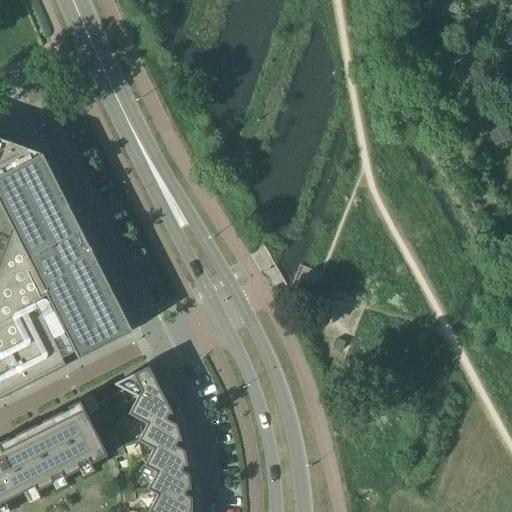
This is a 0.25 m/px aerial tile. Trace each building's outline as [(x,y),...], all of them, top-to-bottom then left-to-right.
[(465,18),(462,27),(474,31),(477,23),(465,18)] [(490,80),(501,84),(507,68),(495,65),(490,80)] [(509,135),(503,124),(489,131),(495,142),(509,135)] [(0,399),(130,333),(41,156),(0,141),(0,399)] [(336,340),(333,348),(340,351),(344,344),(336,340)] [(147,368),(114,384),(170,414),(170,413),(147,368)] [(137,398),(129,414),(180,441),(180,440),(174,425),(165,420),(167,415),(171,417),(170,414),(114,384),(114,385),(115,386),(137,398)] [(83,412),(87,420),(97,415),(93,407),(83,412)] [(0,504),(6,502),(2,494),(17,487),(21,494),(33,488),(35,493),(53,484),(50,479),(60,474),(62,479),(79,470),(77,466),(86,461),(89,466),(106,457),(87,420),(83,412),(83,411),(2,451),(0,447),(0,504)] [(91,418),(95,426),(105,421),(101,413),(91,418)] [(146,425),(138,440),(186,466),(182,451),(174,447),(177,441),(181,443),(180,441),(129,414),(128,415),(146,425)] [(108,444),(111,452),(121,448),(118,440),(108,444)] [(152,450),(144,465),(189,489),(187,476),(180,472),(183,466),(186,468),(186,467),(186,466),(138,440),(137,442),(152,450)] [(121,448),(111,452),(114,460),(124,456),(121,448)] [(156,473),(147,489),(190,511),(190,499),(184,495),(186,490),(190,491),(189,489),(144,465),(143,467),(156,473)] [(157,496),(149,511),(190,511),(147,489),(147,490),(157,496)]
